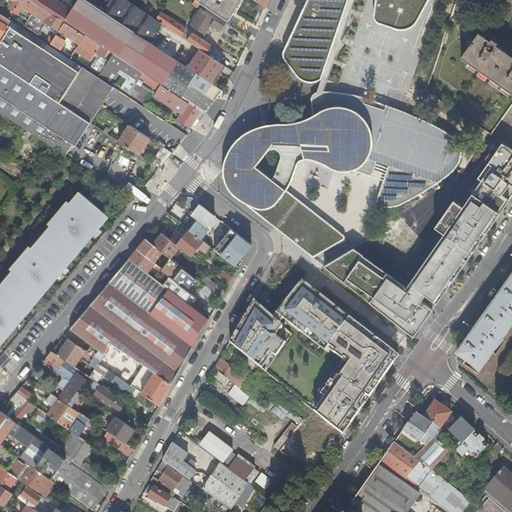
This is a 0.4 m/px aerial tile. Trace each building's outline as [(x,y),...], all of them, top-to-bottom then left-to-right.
[(38,4),(31,0),(11,0),(13,1),(9,8),(18,14),(22,7),(25,9),(32,13),(38,4)] [(136,68),(143,56),(72,9),(58,0),(31,0),(38,4),(64,22),(85,35),(113,54),(136,68)] [(161,68),(172,75),(176,68),(158,56),(162,50),(105,12),(91,3),(86,0),(77,0),(72,9),(143,56),(151,62),(161,68)] [(93,0),(91,3),(105,12),(113,0),(93,0)] [(162,50),(172,57),(179,45),(157,30),(161,23),(156,20),(126,0),(113,0),(105,12),(162,50)] [(199,8),(202,3),(200,2),(197,0),(195,0),(193,4),(199,8)] [(201,0),(200,2),(202,3),(208,7),(228,20),(229,21),(242,0),(201,0)] [(347,0),(308,0),(284,53),(284,59),(300,82),(305,84),(311,84),(321,79),(347,0)] [(347,0),(321,79),(328,81),(354,0),(347,0)] [(374,0),(372,18),(372,21),(375,23),(401,31),(408,29),(412,27),(427,0),(374,0)] [(266,7),(258,2),(254,9),(262,14),(266,7)] [(64,22),(38,4),(32,13),(46,22),(59,30),(64,22)] [(221,31),(228,20),(208,7),(205,11),(201,8),(190,25),(205,35),(211,25),(221,31)] [(22,13),(29,18),(32,13),(25,9),(22,13)] [(156,20),(161,23),(201,50),(205,53),(211,45),(192,33),(189,37),(183,33),(186,28),(161,12),(156,20)] [(0,36),(8,25),(11,21),(0,13),(0,36)] [(11,21),(8,25),(80,71),(82,67),(11,21)] [(37,34),(51,43),(56,34),(59,30),(46,22),(37,34)] [(81,42),(85,35),(64,22),(59,30),(79,44),(81,42)] [(0,36),(0,41),(101,106),(113,87),(98,77),(82,67),(80,71),(8,25),(0,36)] [(511,93),(511,57),(496,45),(497,43),(492,39),(490,41),(479,33),(462,58),(511,93)] [(56,34),(51,43),(60,49),(64,42),(61,40),(62,39),(56,34)] [(109,60),(113,54),(85,35),(81,42),(97,52),(98,53),(109,60)] [(0,63),(90,122),(101,106),(0,41),(0,63)] [(79,44),(75,51),(91,61),(97,52),(81,42),(79,44)] [(172,75),(188,86),(193,78),(186,73),(183,70),(182,68),(184,65),(172,57),(162,50),(158,56),(176,68),(172,75)] [(189,68),(211,83),(223,65),(205,53),(201,50),(189,68)] [(88,67),(99,74),(109,60),(98,53),(88,67)] [(121,88),(130,94),(135,86),(143,73),(136,68),(113,54),(109,60),(99,74),(107,79),(114,68),(128,77),(121,88)] [(156,82),(171,92),(174,88),(165,80),(164,81),(146,69),(151,62),(143,56),(136,68),(143,73),(156,82)] [(189,103),(206,114),(214,103),(188,86),(172,75),(161,68),(151,62),(146,69),(164,81),(165,80),(174,88),(171,92),(189,103)] [(0,112),(65,154),(72,143),(75,145),(90,122),(0,63),(0,112)] [(188,86),(214,103),(223,91),(214,85),(211,83),(189,68),(184,65),(182,68),(183,70),(186,73),(193,78),(188,86)] [(211,83),(214,85),(226,67),(223,65),(211,83)] [(150,96),(155,89),(157,86),(155,85),(156,82),(143,73),(135,86),(150,96)] [(228,191),(231,196),(240,202),(247,206),(254,209),(260,210),(262,210),(265,210),(267,209),(269,209),(275,205),(279,200),(286,190),(288,187),(292,181),(297,165),(298,163),(299,162),(300,161),(303,160),(306,160),(309,160),(314,161),(319,163),(322,164),(325,166),(330,168),(335,171),(342,172),(346,172),(350,172),(354,171),(371,176),(376,162),(388,166),(375,206),(380,207),(384,208),(389,208),(392,207),(395,207),(402,205),(411,200),(432,188),(452,173),(455,170),(457,167),(459,164),(460,162),(461,159),(462,157),(462,154),(462,152),(462,150),(462,148),(461,146),(460,144),(459,142),(458,140),(457,139),(456,138),(453,135),(448,132),(443,129),(434,125),(419,118),(410,114),(388,105),(374,100),(361,96),(346,93),(336,92),(331,91),(324,91),(328,81),(321,79),(316,92),(315,93),(314,94),(312,95),(311,97),(311,99),(311,105),(312,116),(309,117),(304,119),(299,121),(293,123),(287,123),(275,123),(266,125),(259,126),(252,129),(246,132),(241,135),(237,139),(232,144),(229,149),(226,154),(224,160),(222,165),(222,171),(222,178),(224,184),(228,191)] [(154,95),(182,114),(189,103),(171,92),(156,82),(155,85),(157,86),(155,89),(157,90),(154,95)] [(135,86),(130,94),(145,104),(150,96),(135,86)] [(191,126),(194,127),(201,119),(206,114),(189,103),(182,114),(178,119),(190,127),(191,126)] [(501,142),(511,148),(511,103),(490,134),(497,139),(501,142)] [(119,141),(139,154),(150,138),(130,125),(119,141)] [(26,131),(22,139),(41,151),(46,144),(26,131)] [(511,148),(501,142),(477,179),(480,182),(462,209),(453,202),(434,229),(442,235),(406,288),(353,250),(324,268),(412,337),(453,279),(511,195),(511,148)] [(151,162),(161,168),(173,153),(164,147),(163,146),(151,162)] [(11,162),(9,164),(26,177),(31,170),(19,162),(18,164),(15,162),(14,164),(11,162)] [(254,209),(247,206),(313,258),(344,240),(345,239),(345,237),(344,235),(286,190),(279,200),(275,205),(269,209),(267,209),(265,210),(262,210),(260,210),(254,209)] [(99,216),(104,211),(99,207),(101,204),(94,198),(92,201),(80,191),(70,203),(66,208),(63,206),(53,218),(55,220),(51,225),(32,248),(28,253),(25,251),(15,263),(17,265),(13,270),(0,285),(0,338),(1,337),(5,333),(9,336),(21,322),(17,318),(20,314),(26,309),(23,306),(27,301),(32,295),(34,298),(40,292),(43,288),(47,291),(59,276),(56,273),(59,269),(64,263),(61,261),(65,256),(70,250),(73,252),(78,247),(81,243),(85,246),(98,231),(94,228),(97,225),(102,218),(99,216)] [(205,227),(213,215),(198,204),(190,214),(197,220),(190,230),(199,237),(200,238),(201,239),(208,229),(205,227)] [(181,223),(168,238),(179,247),(191,256),(197,247),(204,253),(210,246),(201,239),(200,238),(199,237),(190,230),(181,223)] [(230,228),(213,249),(234,265),(250,244),(230,228)] [(153,245),(163,252),(168,256),(170,258),(179,247),(168,238),(162,234),(153,245)] [(146,239),(137,249),(154,263),(163,252),(153,245),(146,239)] [(137,249),(129,259),(147,273),(153,266),(160,272),(162,269),(160,267),(154,263),(137,249)] [(129,259),(70,329),(95,347),(104,354),(111,343),(144,365),(172,383),(208,320),(184,301),(163,285),(147,273),(129,259)] [(162,269),(160,272),(168,279),(169,277),(179,265),(176,263),(171,259),(166,265),(164,267),(162,269)] [(169,277),(173,280),(183,268),(179,265),(169,277)] [(191,286),(197,279),(185,270),(183,268),(173,280),(178,284),(183,283),(187,286),(191,286)] [(228,286),(232,278),(219,268),(214,274),(226,284),(228,286)] [(221,298),(225,291),(204,275),(199,280),(221,298)] [(302,279),(273,316),(280,323),(284,318),(325,350),(328,345),(348,360),(338,375),(339,376),(334,382),(330,380),(328,383),(320,393),(325,397),(314,411),(342,434),(398,355),(368,331),(313,288),(302,279)] [(511,279),(456,360),(482,378),(511,334),(511,279)] [(165,282),(163,285),(184,301),(186,298),(165,282)] [(273,316),(254,301),(243,320),(230,343),(265,371),(292,333),(280,323),(273,316)] [(64,360),(74,367),(85,350),(69,339),(58,355),(64,360)] [(95,347),(80,370),(89,377),(90,377),(91,376),(95,369),(96,366),(99,363),(104,354),(95,347)] [(51,351),(47,357),(60,366),(63,362),(64,360),(58,355),(51,351)] [(221,358),(215,368),(236,385),(239,387),(247,377),(221,358)] [(64,360),(63,362),(73,369),(74,367),(64,360)] [(172,383),(144,365),(131,385),(136,389),(139,391),(159,404),(172,383)] [(136,389),(131,385),(106,368),(104,371),(103,372),(103,377),(132,395),(136,389)] [(95,369),(91,376),(99,381),(103,375),(100,373),(97,371),(95,369)] [(65,391),(59,399),(67,404),(68,404),(86,379),(78,373),(72,382),(67,379),(63,379),(60,383),(61,388),(65,391)] [(95,380),(90,377),(86,383),(91,387),(95,380)] [(88,390),(91,387),(86,383),(81,392),(87,396),(90,391),(88,390)] [(239,387),(236,385),(229,394),(242,403),(249,395),(239,387)] [(124,403),(99,386),(95,394),(119,410),(124,403)] [(22,387),(17,392),(28,401),(33,394),(22,387)] [(17,392),(11,399),(15,403),(19,406),(9,417),(16,423),(26,412),(33,404),(28,401),(17,392)] [(71,407),(77,411),(87,396),(81,392),(75,401),(73,404),(71,407)] [(59,399),(52,394),(47,401),(54,406),(48,414),(52,417),(56,420),(67,404),(59,399)] [(297,423),(301,418),(277,401),(270,411),(283,420),(286,415),(297,423)] [(435,402),(425,418),(439,428),(450,413),(435,402)] [(9,417),(19,406),(15,403),(5,414),(9,417)] [(68,404),(67,404),(56,420),(84,439),(88,434),(72,423),(77,415),(89,423),(91,420),(77,411),(71,407),(68,404)] [(48,414),(40,409),(25,429),(53,449),(57,444),(41,432),(52,417),(48,414)] [(0,411),(0,443),(18,456),(52,480),(66,459),(58,453),(53,449),(25,429),(21,426),(16,423),(9,417),(5,414),(0,411)] [(26,412),(16,423),(21,426),(30,415),(26,412)] [(410,420),(417,424),(423,416),(416,412),(410,420)] [(125,442),(135,428),(117,416),(107,430),(108,431),(125,442)] [(425,418),(423,416),(417,424),(410,420),(410,421),(411,422),(409,424),(408,423),(402,431),(420,443),(425,436),(432,440),(435,437),(440,432),(442,431),(439,428),(425,418)] [(460,446),(474,432),(461,418),(448,431),(459,442),(458,444),(460,446)] [(291,422),(274,445),(307,469),(317,454),(299,441),(306,432),(291,422)] [(130,456),(135,448),(125,442),(108,431),(104,438),(130,456)] [(440,432),(435,437),(440,441),(445,436),(440,432)] [(488,445),(474,432),(460,446),(456,450),(464,458),(470,452),(475,457),(488,445)] [(68,457),(79,464),(92,446),(73,433),(62,448),(58,453),(66,459),(68,457)] [(224,463),(233,451),(209,433),(200,445),(224,463)] [(414,458),(394,443),(380,463),(387,468),(420,493),(422,491),(430,497),(443,479),(437,474),(432,471),(450,449),(440,441),(435,437),(432,440),(414,458)] [(18,456),(0,443),(0,464),(1,465),(8,471),(18,456)] [(58,453),(62,448),(57,444),(53,449),(58,453)] [(172,444),(163,460),(169,465),(191,480),(196,472),(183,463),(189,455),(172,444)] [(432,471),(437,474),(454,452),(450,449),(432,471)] [(470,463),(475,457),(470,452),(464,458),(470,463)] [(52,480),(18,456),(8,471),(17,477),(23,481),(28,484),(45,496),(49,490),(47,489),(52,481),(52,480)] [(81,470),(83,467),(79,464),(68,457),(66,459),(81,470)] [(235,458),(227,467),(248,483),(258,470),(242,458),(239,461),(235,458)] [(66,459),(52,480),(52,481),(93,509),(107,489),(81,470),(66,459)] [(169,465),(163,460),(157,471),(163,474),(169,465)] [(221,462),(203,489),(210,495),(219,501),(231,509),(248,484),(248,483),(227,467),(221,462)] [(387,468),(380,463),(351,504),(362,511),(406,511),(420,493),(387,468)] [(8,471),(1,465),(0,466),(0,480),(10,488),(17,477),(8,471)] [(191,480),(169,465),(163,474),(159,480),(153,477),(151,480),(172,493),(174,490),(184,497),(193,482),(191,480)] [(511,511),(511,475),(501,467),(490,481),(484,488),(511,511)] [(261,472),(254,481),(265,490),(272,481),(261,472)] [(27,486),(28,484),(23,481),(16,491),(15,494),(26,502),(40,511),(43,511),(44,510),(36,504),(42,497),(27,486)] [(0,483),(0,511),(14,511),(5,505),(13,492),(12,492),(0,483)] [(248,484),(231,509),(233,511),(237,511),(254,488),(248,483),(248,484)] [(180,501),(177,499),(176,501),(150,484),(144,494),(149,496),(147,499),(157,505),(159,502),(174,511),(180,501)] [(504,511),(511,511),(484,488),(481,492),(504,511)] [(19,511),(40,511),(26,502),(19,511)] [(81,511),(67,503),(63,509),(68,511),(81,511)]
